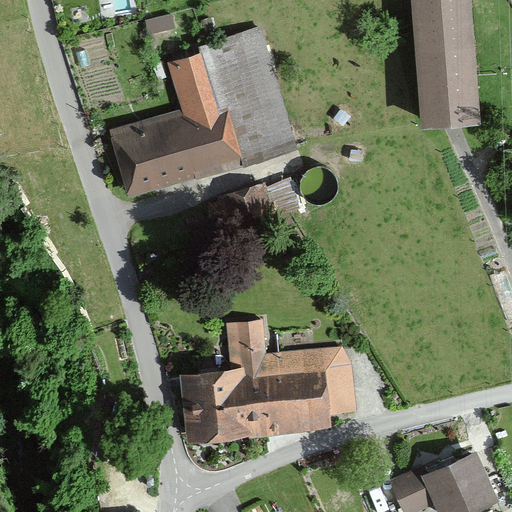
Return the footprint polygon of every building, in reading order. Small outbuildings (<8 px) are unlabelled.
[(484,120),(474,0),(415,0),(425,125),(484,120)] [(295,151),(261,27),(202,43),(205,51),(170,61),(183,110),(113,129),(132,196),(295,151)] [(274,218),(264,183),(220,196),(231,231),(274,218)] [(231,369),(183,373),(189,440),(331,427),(330,415),(356,413),(350,348),(268,356),(264,320),(227,324),(231,369)] [(475,511),(500,501),(478,452),(424,475),(421,468),(391,481),(405,511),(419,511),(436,505),(439,511),(475,511)]
